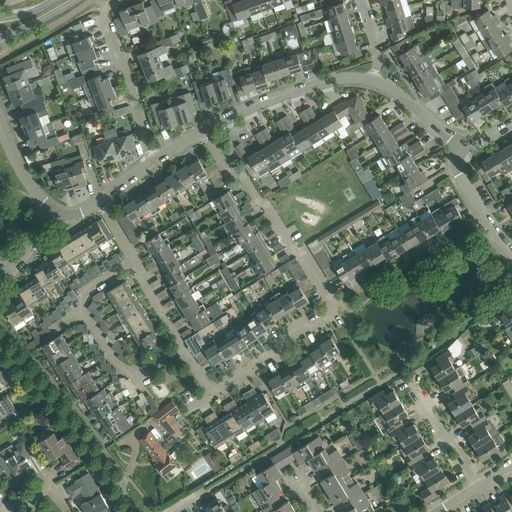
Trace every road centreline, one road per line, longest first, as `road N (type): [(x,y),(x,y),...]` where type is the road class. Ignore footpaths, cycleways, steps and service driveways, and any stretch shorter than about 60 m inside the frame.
road 1 (residential): [(204,132),(228,173),(241,173),(300,253),(333,315),(279,340),(263,360),(216,387),(192,383),(180,352)]
road 2 (residential): [(152,166),(104,13),(115,0)]
road 3 (residential): [(204,132),(320,86),(370,84)]
road 4 (residential): [(180,352),(140,375),(124,373),(81,311)]
road 5 (residential): [(511,255),(460,180),(461,144)]
road 6 (residential): [(478,486),(412,383)]
